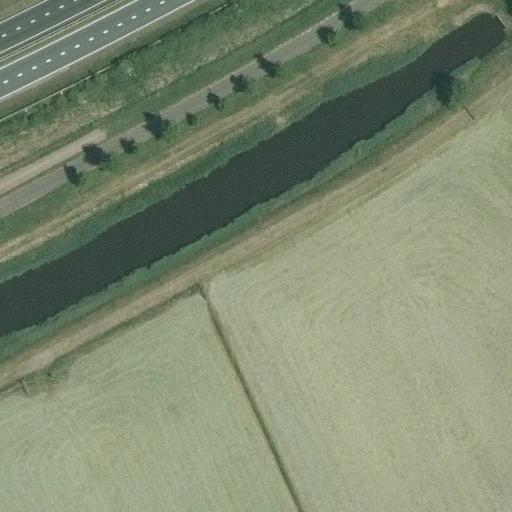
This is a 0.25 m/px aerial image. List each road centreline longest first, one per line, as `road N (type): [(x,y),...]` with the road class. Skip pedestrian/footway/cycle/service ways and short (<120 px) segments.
road 1 (unclassified): [(375,0),(0,209)]
road 2 (trunk): [(0,76),(151,0)]
